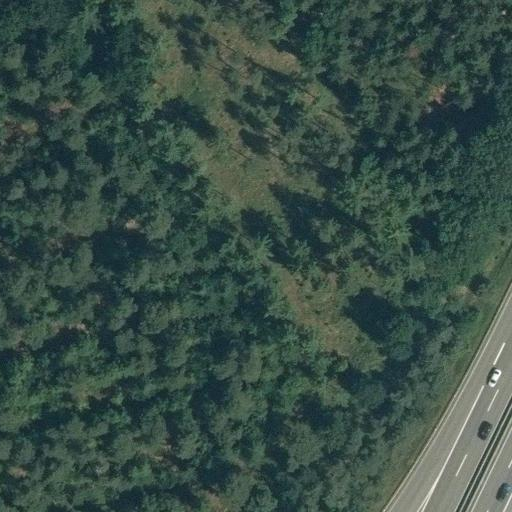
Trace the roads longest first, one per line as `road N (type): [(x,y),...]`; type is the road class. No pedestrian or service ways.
road 1 (motorway): [(511,350),(485,366),(401,511)]
road 2 (motorway): [(511,359),(437,511)]
